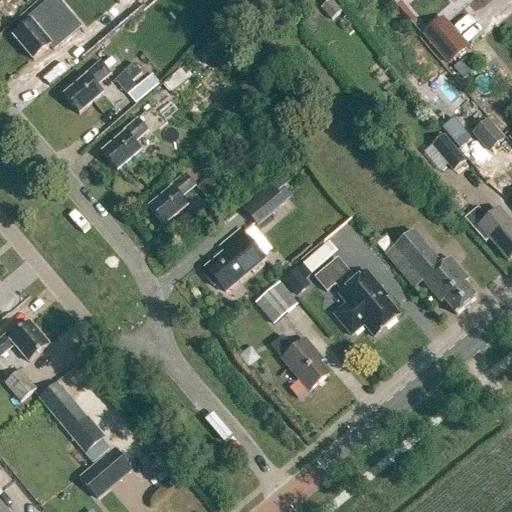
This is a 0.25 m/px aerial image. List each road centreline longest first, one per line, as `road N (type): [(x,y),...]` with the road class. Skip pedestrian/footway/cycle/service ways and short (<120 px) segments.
road 1 (residential): [(166,358),(141,270),(0,104)]
road 2 (tertiary): [(283,501),(511,310)]
road 3 (residential): [(166,358),(92,332),(0,222)]
road 4 (residential): [(283,501),(166,358)]
